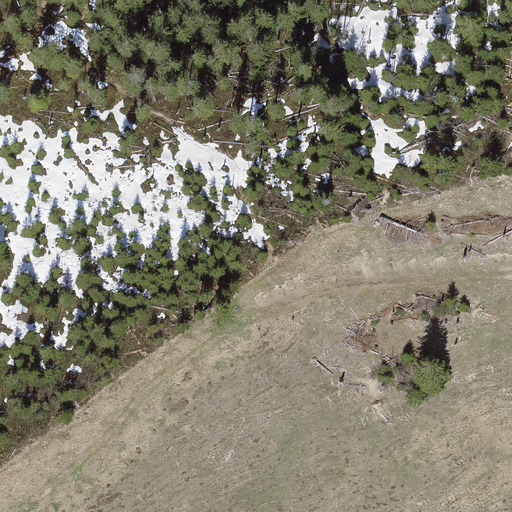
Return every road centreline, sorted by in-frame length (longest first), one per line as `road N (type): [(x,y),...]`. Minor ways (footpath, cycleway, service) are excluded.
road 1 (track): [(16,511),(240,309),(261,304)]
road 2 (track): [(261,304),(511,278)]
